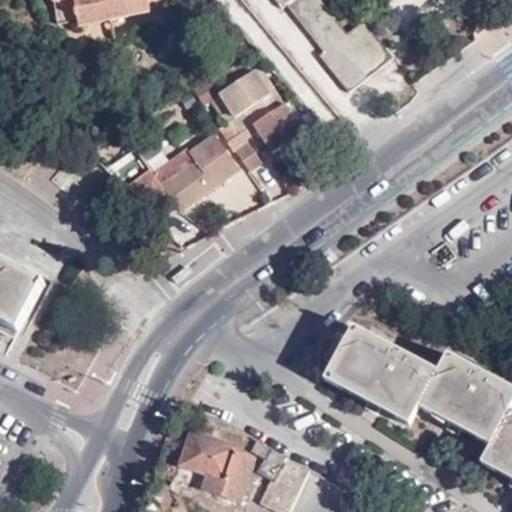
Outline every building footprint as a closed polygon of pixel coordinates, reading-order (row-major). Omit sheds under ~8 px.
[(178,3),(177,0),(54,0),(57,24),(78,20),(79,25),(149,12),(148,8),(178,3)] [(364,20),(347,33),(320,0),(275,0),(282,8),(286,5),(323,52),(319,55),(348,93),(393,58),(364,20)] [(260,71),(255,74),(268,93),(273,90),(260,71)] [(268,93),(255,74),(220,97),(234,120),(246,111),(256,126),(285,108),(273,90),(268,93)] [(285,108),(256,126),(255,127),(272,154),(302,135),(285,108)] [(0,116),(0,149),(14,124),(0,116)] [(214,138),(189,156),(196,166),(162,190),(180,216),(238,173),(214,138)] [(235,155),(249,175),(261,166),(248,146),(235,155)] [(116,210),(104,226),(124,240),(136,224),(116,210)] [(0,262),(0,324),(17,334),(43,285),(0,262)] [(361,329),(330,383),(372,407),(413,430),(423,413),(460,433),(495,453),(485,472),(511,487),(511,392),(453,359),(444,376),(361,329)] [(244,446),(182,426),(155,511),(273,511),(292,475),(244,446)]
